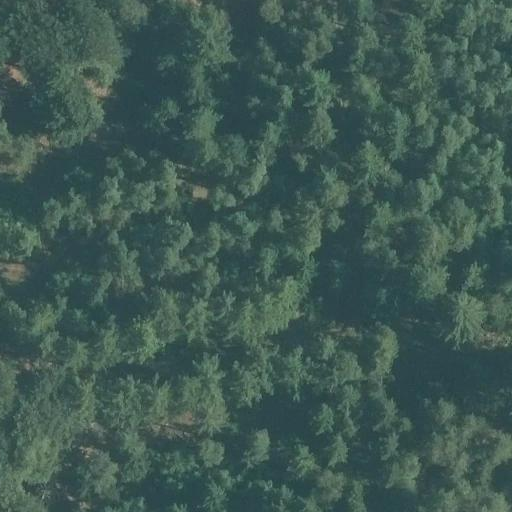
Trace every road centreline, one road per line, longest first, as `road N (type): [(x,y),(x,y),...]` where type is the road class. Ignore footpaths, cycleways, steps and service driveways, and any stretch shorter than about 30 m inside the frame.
road 1 (track): [(331,0),(352,323),(324,340),(84,399),(0,377)]
road 2 (track): [(352,323),(511,388)]
